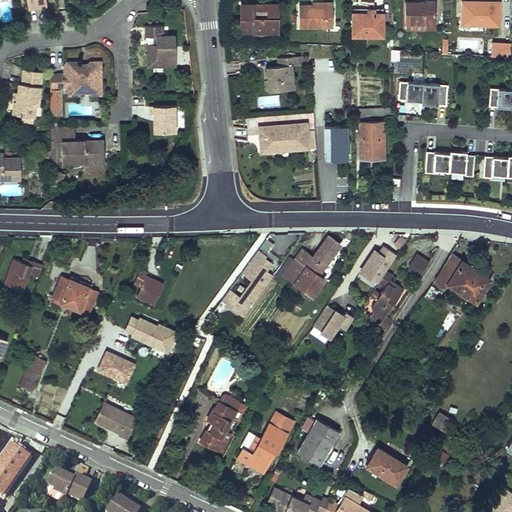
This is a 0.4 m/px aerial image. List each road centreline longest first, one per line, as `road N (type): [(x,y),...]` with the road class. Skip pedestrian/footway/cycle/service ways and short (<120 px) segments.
road 1 (residential): [(0,411),(212,511)]
road 2 (tertiary): [(0,221),(228,222)]
road 3 (tertiary): [(205,0),(228,222)]
road 4 (residential): [(402,217),(407,133),(417,127),(511,135)]
road 5 (tertiary): [(228,222),(402,217)]
road 6 (residential): [(117,14),(91,31),(0,50)]
